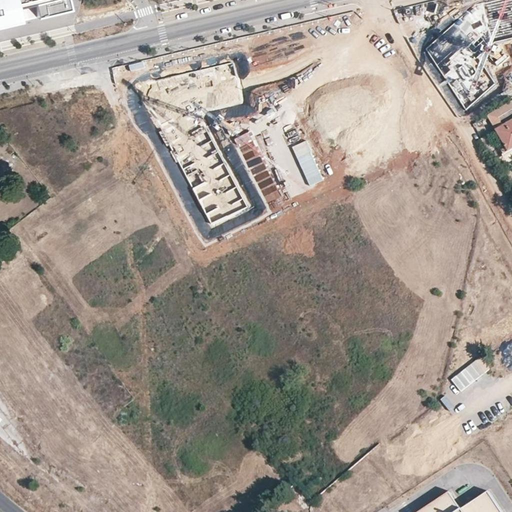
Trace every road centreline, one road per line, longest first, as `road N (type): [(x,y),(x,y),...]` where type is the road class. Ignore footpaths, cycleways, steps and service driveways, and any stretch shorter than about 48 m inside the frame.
road 1 (unknown): [(92,48),(280,422),(269,458),(216,511)]
road 2 (unknown): [(0,374),(198,263),(470,137)]
road 3 (tertiary): [(0,71),(295,0)]
road 4 (residential): [(368,0),(511,208)]
